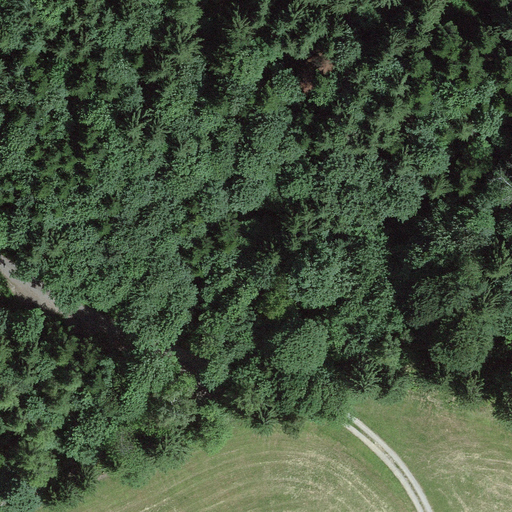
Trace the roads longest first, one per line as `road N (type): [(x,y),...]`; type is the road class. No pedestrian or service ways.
road 1 (track): [(217,376),(308,400),(358,427),(395,464),(423,511)]
road 2 (unclassified): [(0,260),(108,327),(217,376)]
